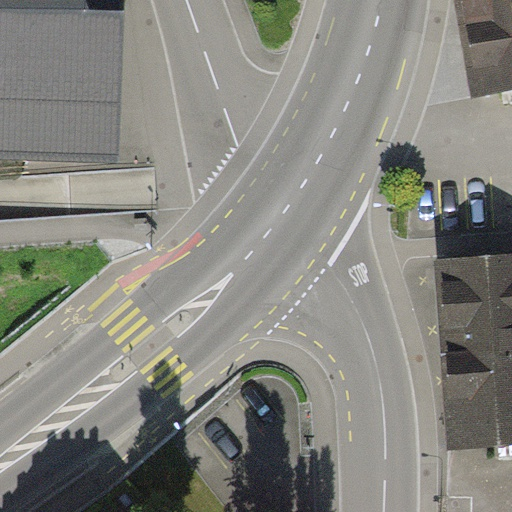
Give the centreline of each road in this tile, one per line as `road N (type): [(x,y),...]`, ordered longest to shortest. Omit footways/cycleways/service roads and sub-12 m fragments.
road 1 (secondary): [(286,214),(216,295),(0,465)]
road 2 (unclassified): [(286,214),(353,299),(377,363),(385,511)]
road 3 (residential): [(187,0),(238,148),(286,214)]
road 4 (secondary): [(383,0),(346,112),(286,214)]
